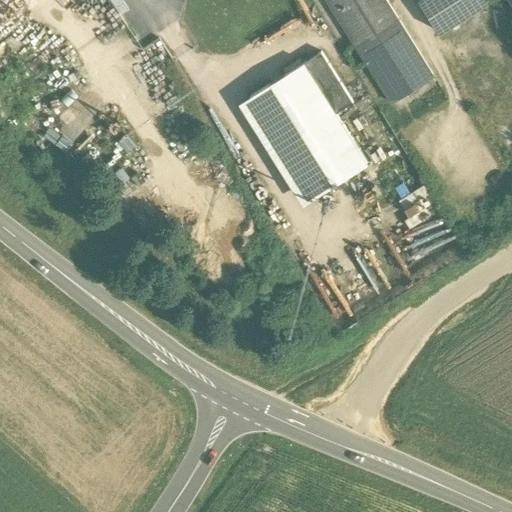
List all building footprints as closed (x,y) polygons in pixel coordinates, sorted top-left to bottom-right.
[(399,21),(385,0),(326,0),(356,47),(399,21)] [(485,0),(418,0),(440,34),(488,3),(485,0)] [(433,78),(399,21),(356,47),(391,102),(433,78)] [(353,102),(321,51),(304,61),(336,112),(353,102)] [(336,112),(304,61),(250,96),(314,197),(368,163),(336,112)] [(443,96),(433,78),(391,102),(402,120),(443,96)] [(314,197),(250,96),(240,102),(303,204),(314,197)]
